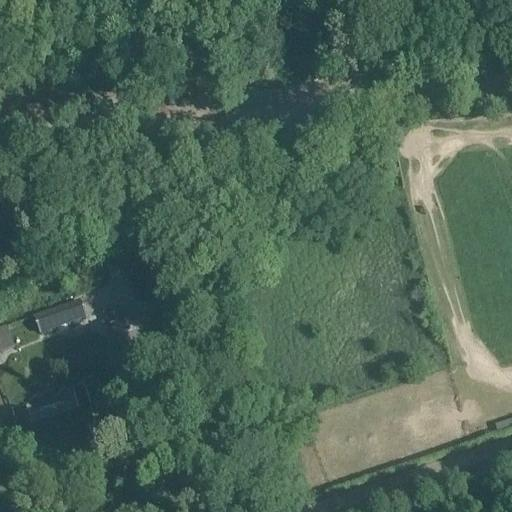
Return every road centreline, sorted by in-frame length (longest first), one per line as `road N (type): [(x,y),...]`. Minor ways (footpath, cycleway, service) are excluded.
road 1 (unclassified): [(244,511),(141,235)]
road 2 (unclassified): [(511,443),(310,511)]
road 3 (unclassified): [(63,130),(141,235)]
road 4 (track): [(391,94),(484,88),(511,75)]
